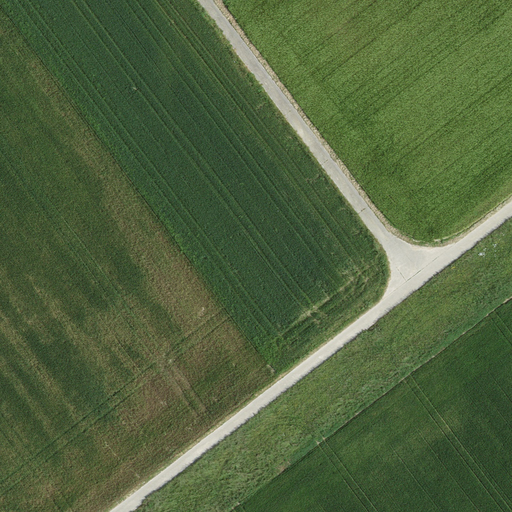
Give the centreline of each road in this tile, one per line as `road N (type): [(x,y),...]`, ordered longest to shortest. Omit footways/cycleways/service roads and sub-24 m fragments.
road 1 (track): [(116,511),(511,209)]
road 2 (track): [(411,282),(194,0)]
